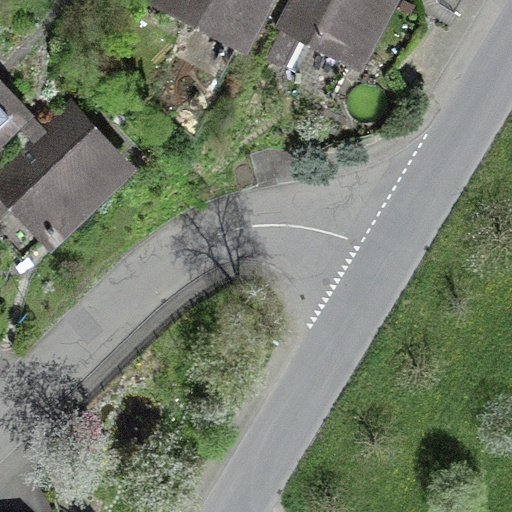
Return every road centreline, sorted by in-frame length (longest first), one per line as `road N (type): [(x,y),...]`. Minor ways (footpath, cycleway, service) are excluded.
road 1 (residential): [(0,418),(185,249),(231,230),(289,225),(334,233),(385,259)]
road 2 (tertiary): [(385,259),(231,511)]
road 3 (tertiary): [(511,46),(385,259)]
